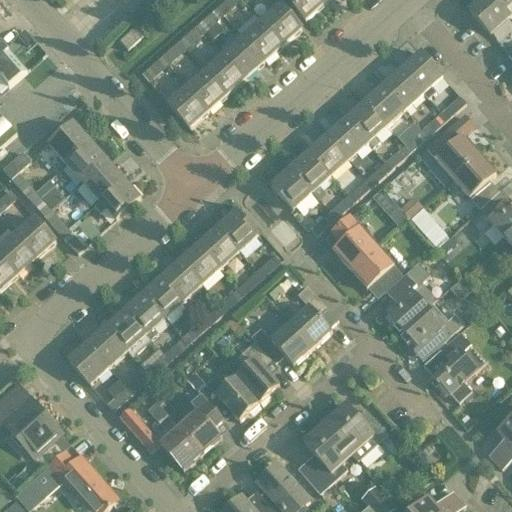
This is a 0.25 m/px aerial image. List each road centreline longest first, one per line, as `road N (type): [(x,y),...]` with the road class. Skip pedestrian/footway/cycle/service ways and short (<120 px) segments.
road 1 (residential): [(176,511),(31,344),(193,194)]
road 2 (residential): [(193,194),(407,5)]
road 3 (unclassified): [(193,194),(21,0)]
road 4 (residential): [(181,511),(373,344)]
road 5 (residential): [(511,125),(407,5)]
